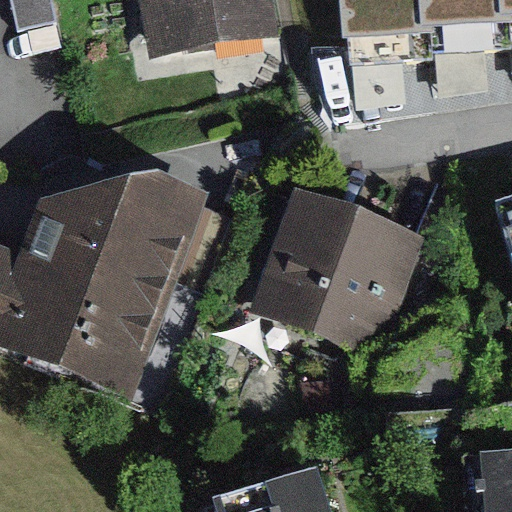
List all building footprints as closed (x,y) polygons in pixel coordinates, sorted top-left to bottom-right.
[(22,0),(27,18),(72,8),(70,0),(22,0)] [(271,0),(160,0),(172,64),(280,44),(271,0)] [(421,28),(419,0),(342,0),(345,41),(422,36),(421,28)] [(506,15),(505,0),(419,0),(421,28),(507,22),(506,15)] [(0,332),(143,381),(206,200),(150,181),(51,210),(27,262),(0,252),(0,332)] [(423,230),(315,191),(270,314),(379,353),(423,230)] [(511,511),(511,400),(500,400),(510,511),(511,511)] [(342,511),(329,446),(206,462),(216,511),(342,511)]
